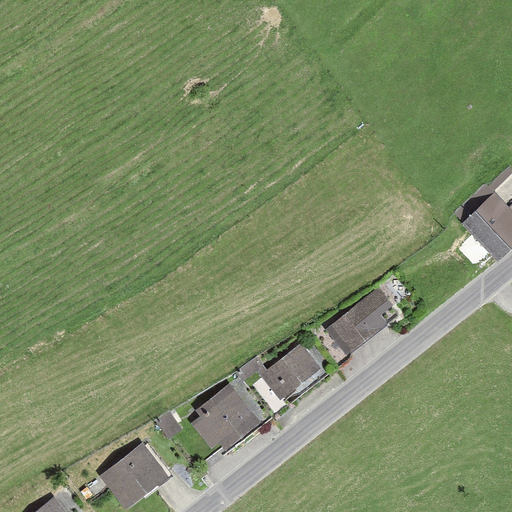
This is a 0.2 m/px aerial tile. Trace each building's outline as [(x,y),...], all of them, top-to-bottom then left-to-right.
[(511,216),(492,194),(458,225),(490,261),(511,241),(511,216)] [(377,290),(323,330),(346,361),(400,321),(377,290)] [(292,345),(245,376),(268,410),(315,379),(292,345)] [(232,382),(197,410),(201,416),(193,423),(213,448),(220,443),(225,449),(262,420),(232,382)] [(147,443),(102,477),(126,508),(171,474),(147,443)] [(61,511),(52,500),(36,511),(61,511)]
